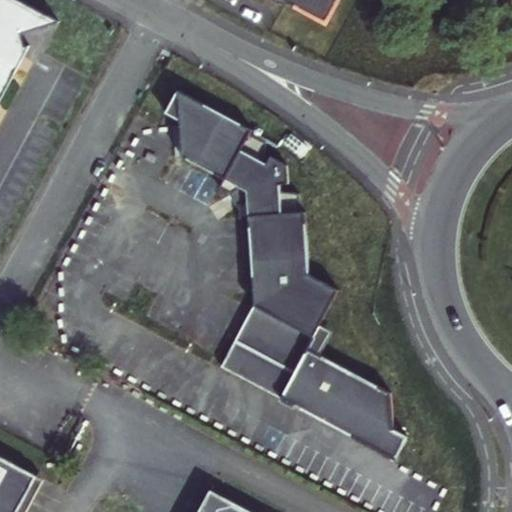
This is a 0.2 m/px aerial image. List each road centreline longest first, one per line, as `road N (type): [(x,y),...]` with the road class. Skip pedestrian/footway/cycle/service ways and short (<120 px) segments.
road 1 (residential): [(190,33),(260,79),(394,190),(436,272)]
road 2 (residential): [(511,109),(467,116),(388,106),(190,33)]
road 3 (secondary): [(511,114),(474,147),(448,190),(436,272)]
